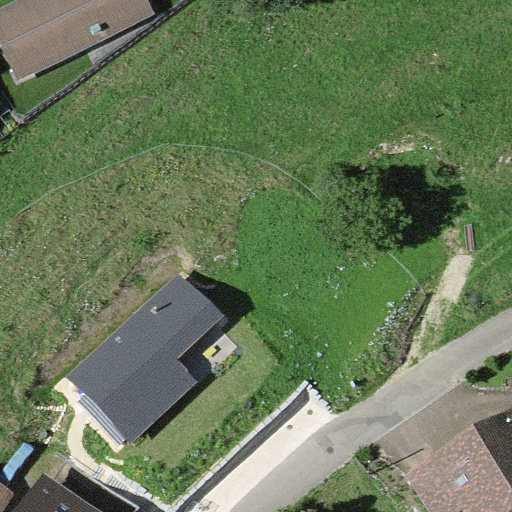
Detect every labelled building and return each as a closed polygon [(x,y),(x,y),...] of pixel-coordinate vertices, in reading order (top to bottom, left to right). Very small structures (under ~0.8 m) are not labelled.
[(147,28),(134,0),(43,0),(0,20),(0,46),(20,88),(147,28)] [(179,271),(65,379),(128,445),(198,379),(177,357),(222,315),(179,271)] [(511,511),(511,419),(506,409),(422,455),(453,511),(511,511)] [(0,490),(0,511),(7,511),(15,502),(0,490)] [(70,511),(50,496),(36,511),(70,511)]
